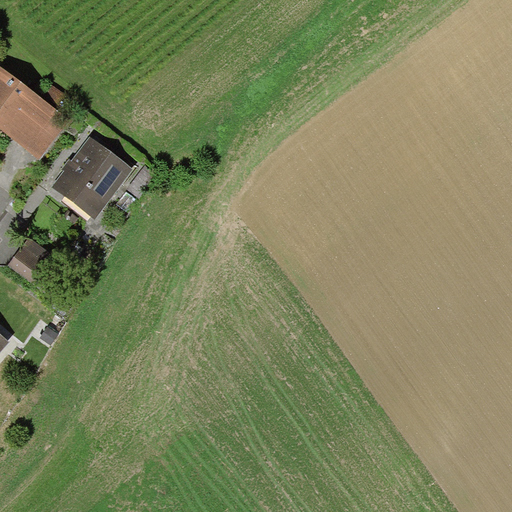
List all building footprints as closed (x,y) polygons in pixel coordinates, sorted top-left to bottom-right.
[(0,68),(0,129),(39,160),(68,122),(0,68)] [(69,164),(52,187),(95,220),(132,172),(89,139),(69,164)] [(47,292),(65,266),(29,241),(11,267),(47,292)] [(43,324),(36,333),(44,340),(52,331),(43,324)] [(0,354),(11,342),(0,332),(0,354)]
